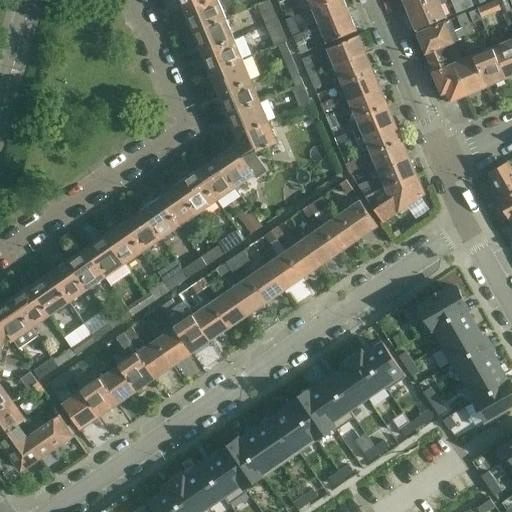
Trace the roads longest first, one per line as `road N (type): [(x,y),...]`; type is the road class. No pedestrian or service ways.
road 1 (residential): [(49,511),(470,221)]
road 2 (residential): [(0,246),(188,125),(138,0)]
road 3 (residential): [(374,0),(442,163)]
